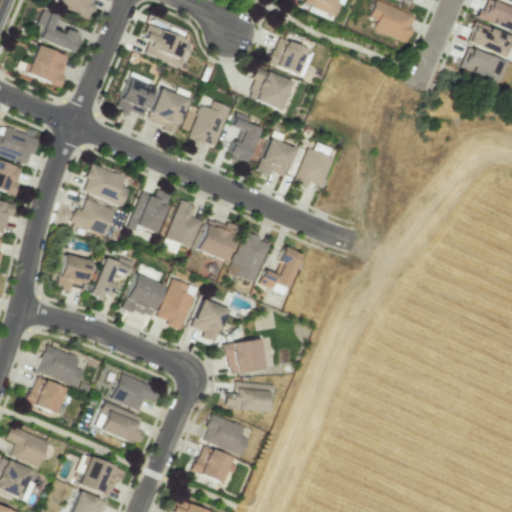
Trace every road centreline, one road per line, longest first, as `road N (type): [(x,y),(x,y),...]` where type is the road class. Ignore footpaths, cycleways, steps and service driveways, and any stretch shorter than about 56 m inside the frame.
road 1 (residential): [(0,359),(46,184),(121,0)]
road 2 (residential): [(0,91),(347,240)]
road 3 (residential): [(18,309),(88,324),(176,364),(186,379),(134,511)]
